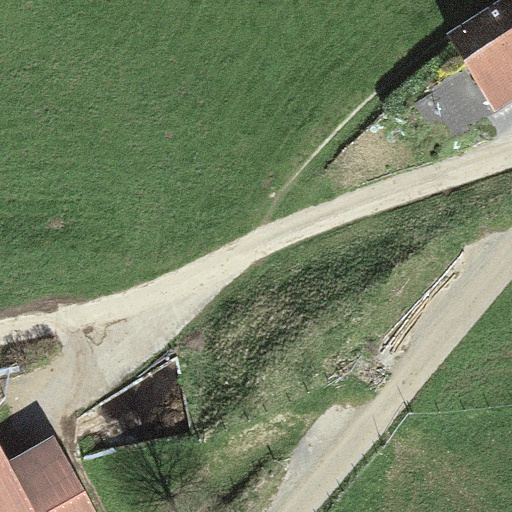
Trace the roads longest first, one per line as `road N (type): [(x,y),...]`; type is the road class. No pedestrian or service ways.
road 1 (track): [(0,322),(174,282),(314,211),(511,150)]
road 2 (unclassified): [(511,244),(283,511)]
